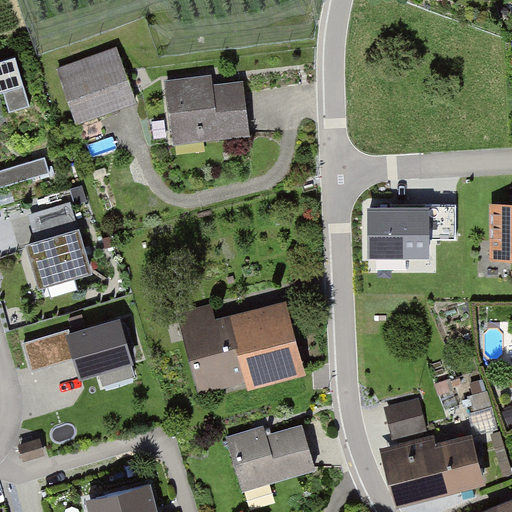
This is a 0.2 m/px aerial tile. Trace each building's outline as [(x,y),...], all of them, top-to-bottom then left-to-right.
[(120,41),(57,62),(76,118),(138,97),(120,41)] [(18,51),(0,56),(0,89),(4,88),(10,110),(33,103),(18,51)] [(211,79),(163,85),(171,151),(247,141),(240,86),(212,90),(211,79)] [(49,161),(0,175),(0,191),(54,176),(49,161)] [(36,244),(22,248),(35,291),(94,274),(74,204),(28,218),(36,244)] [(429,261),(429,241),(457,241),(457,205),(391,204),(391,210),(368,210),(368,261),(429,261)] [(511,208),(488,208),(489,266),(511,265),(511,208)] [(213,311),(178,321),(201,396),(242,383),(245,394),(304,376),(282,305),(217,324),(213,311)] [(70,330),(23,345),(32,374),(73,361),(80,384),(134,368),(120,321),(72,336),(70,330)] [(421,401),(386,408),(392,437),(427,430),(421,401)] [(263,427),(226,438),(242,492),(315,470),(302,427),(266,437),(263,427)] [(438,431),(384,444),(397,499),(487,478),(476,431),(439,439),(438,431)] [(40,440),(20,445),(24,462),(44,457),(40,440)] [(161,511),(154,485),(90,502),(92,511),(161,511)] [(511,511),(511,496),(474,511),(511,511)]
